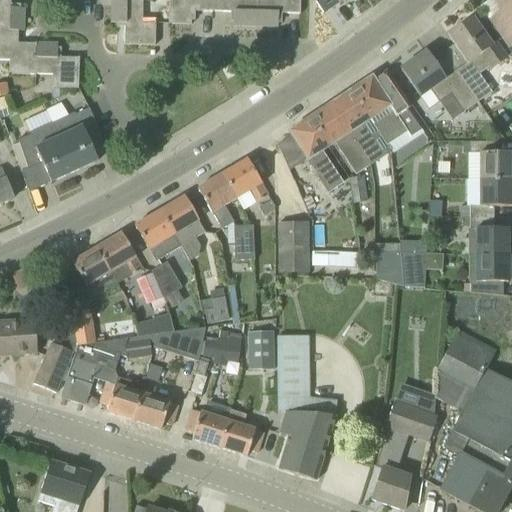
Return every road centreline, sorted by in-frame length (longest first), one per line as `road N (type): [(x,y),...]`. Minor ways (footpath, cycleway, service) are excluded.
road 1 (tertiary): [(314,511),(0,406)]
road 2 (residential): [(119,71),(230,45),(295,50),(321,72)]
road 3 (residential): [(155,179),(321,72)]
road 4 (residential): [(0,258),(155,179)]
road 5 (residential): [(321,72),(418,0)]
